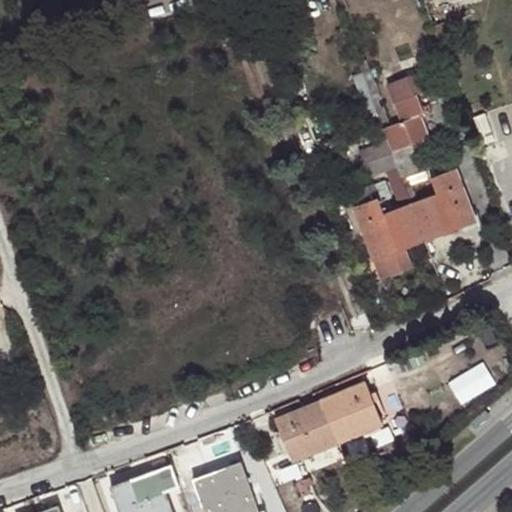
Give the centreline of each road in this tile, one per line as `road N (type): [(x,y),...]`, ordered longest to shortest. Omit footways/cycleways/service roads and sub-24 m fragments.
road 1 (residential): [(511,278),(200,421),(77,463)]
road 2 (residential): [(0,232),(77,463)]
